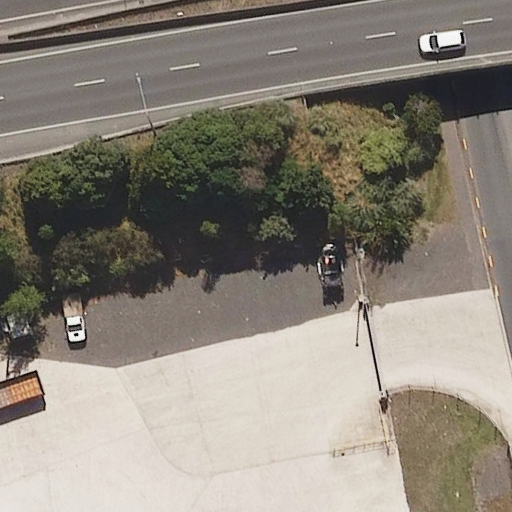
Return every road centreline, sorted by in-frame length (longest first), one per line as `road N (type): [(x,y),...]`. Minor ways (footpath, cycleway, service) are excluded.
road 1 (motorway): [(511,16),(0,97)]
road 2 (residential): [(485,0),(511,142)]
